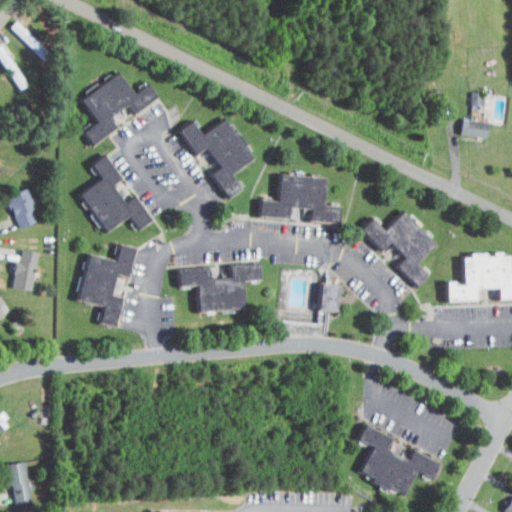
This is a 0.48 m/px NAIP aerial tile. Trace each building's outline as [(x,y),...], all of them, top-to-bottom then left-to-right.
[(37,43),(5,14),(0,19),(0,20),(31,50),(37,43)] [(0,68),(7,83),(16,79),(0,49),(0,68)] [(70,92),(86,115),(73,125),(81,137),(106,121),(99,110),(116,98),(122,107),(147,90),(138,77),(123,87),(109,65),(70,92)] [(472,98),(473,85),(462,84),(461,98),(472,98)] [(221,166),(242,152),(216,111),(191,127),(182,113),(169,122),(185,147),(196,140),(210,161),(201,166),(217,191),(231,182),(221,166)] [(450,128),(477,131),(479,115),(452,112),(450,128)] [(118,209),(127,222),(141,213),(125,188),(113,196),(101,177),(110,172),(94,148),(81,156),(91,172),(69,186),(94,225),(118,209)] [(316,170),(269,167),(268,193),(250,192),(249,209),(278,211),(279,200),(301,201),(300,213),(329,215),(330,199),(314,198),(316,170)] [(25,215),(21,203),(24,202),(17,182),(0,187),(0,199),(7,221),(25,215)] [(426,237),(392,204),(374,223),(361,211),(350,223),(370,243),(378,235),(394,250),(385,259),(407,280),(419,268),(407,256),(426,237)] [(68,293),(93,298),(89,316),(106,319),(112,290),(101,288),(105,267),(117,269),(123,241),(108,237),(105,253),(77,248),(68,293)] [(27,245),(10,242),(8,254),(5,253),(1,281),(21,284),(24,262),(25,262),(27,245)] [(437,294),(467,293),(466,281),(488,281),(489,292),(511,291),(511,273),(500,273),(499,246),(483,247),(453,248),(454,278),(445,278),(445,274),(437,274),(437,294)] [(235,301),(232,273),(249,272),(248,255),(220,257),(221,270),(198,272),(197,260),(167,262),(168,279),(186,278),(188,304),(235,301)] [(328,304),(329,277),(310,277),(309,303),(328,304)] [(429,455),(402,444),(398,453),(377,443),(382,430),(354,418),(348,434),(361,439),(349,468),(394,488),(405,464),(422,471),(429,455)] [(4,498),(21,495),(14,454),(0,456),(0,478),(1,478),(4,498)] [(511,511),(511,494),(502,489),(493,504),(505,511),(511,511)]
